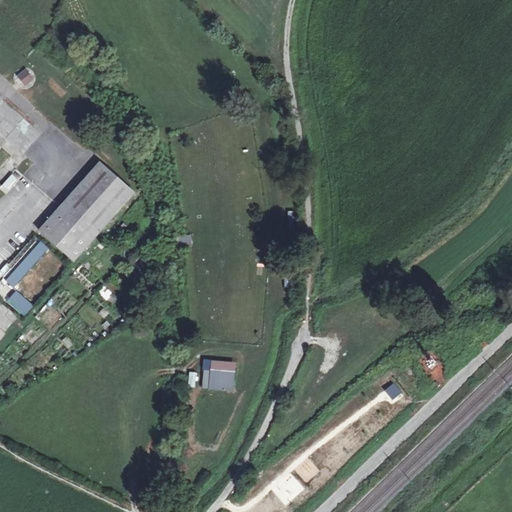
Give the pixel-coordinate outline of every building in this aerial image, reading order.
[(33,78),(24,67),(15,74),(24,85),(33,78)] [(0,131),(6,137),(23,120),(5,102),(0,106),(0,131)] [(73,261),(134,193),(99,162),(60,206),(38,230),(73,261)] [(0,188),(7,194),(23,174),(14,167),(0,186),(0,188)] [(175,235),(176,248),(191,247),(190,234),(175,235)] [(285,251),(293,251),(293,235),(285,235),(285,251)] [(20,251),(9,263),(15,267),(26,256),(20,251)] [(293,271),(293,251),(285,251),(284,271),(293,271)] [(108,299),(112,291),(102,285),(97,294),(108,299)] [(15,289),(5,300),(23,316),(33,305),(15,289)] [(210,370),(211,360),(204,360),(202,370),(204,370),(202,388),(208,388),(210,370)] [(211,360),(210,370),(235,372),(236,363),(211,360)] [(235,372),(210,370),(208,388),(233,391),(235,372)] [(197,373),(189,372),(188,386),(195,387),(197,373)] [(401,394),(394,385),(386,391),(393,400),(401,394)]
